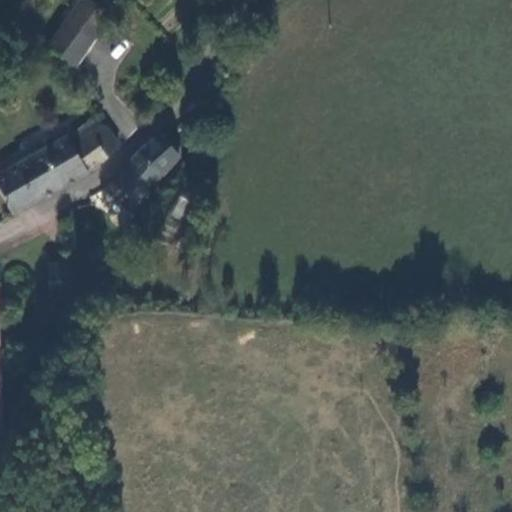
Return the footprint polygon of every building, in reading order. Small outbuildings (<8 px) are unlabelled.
[(91,4),(58,50),(83,71),(117,23),(91,4)] [(40,202),(120,152),(102,121),(22,171),(40,202)] [(141,205),(182,160),(164,140),(119,183),(141,205)] [(0,181),(2,183),(18,174),(0,164),(0,181)] [(40,202),(22,171),(18,174),(2,183),(0,184),(0,186),(18,216),(40,202)] [(55,305),(77,303),(76,269),(52,271),(55,305)]
